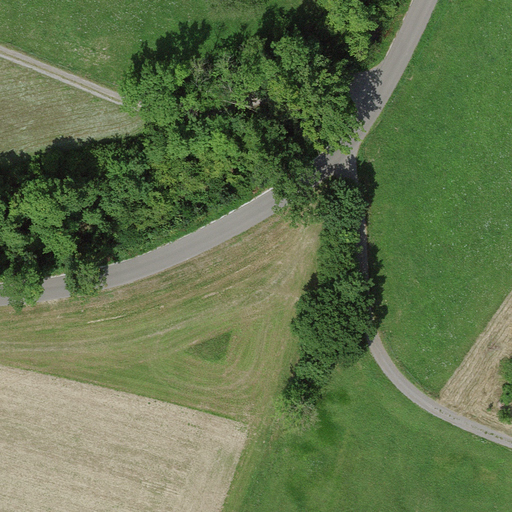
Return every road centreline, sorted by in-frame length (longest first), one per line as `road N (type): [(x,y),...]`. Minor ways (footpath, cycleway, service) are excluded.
road 1 (unclassified): [(0,290),(125,268),(286,194),(340,150),(425,0)]
road 2 (track): [(368,110),(350,82),(322,72),(212,104),(153,109),(0,49)]
road 3 (track): [(340,150),(357,194),(363,307),(384,362),(426,404),(511,442)]
